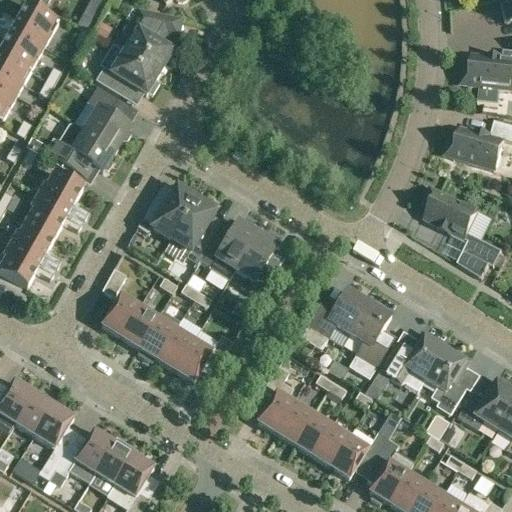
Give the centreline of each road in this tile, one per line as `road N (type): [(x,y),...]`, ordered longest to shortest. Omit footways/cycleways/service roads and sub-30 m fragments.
road 1 (residential): [(364,251),(410,154),(423,101),(423,0)]
road 2 (residential): [(46,349),(176,136)]
road 3 (residential): [(364,251),(176,136)]
road 4 (residential): [(224,461),(46,349)]
road 5 (residential): [(511,342),(364,251)]
road 6 (residential): [(176,136),(222,44),(233,0)]
